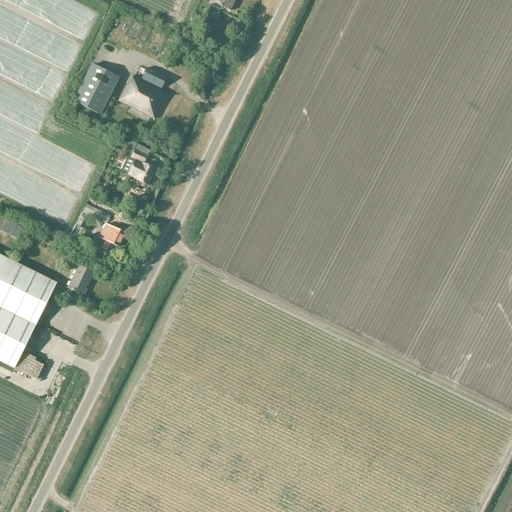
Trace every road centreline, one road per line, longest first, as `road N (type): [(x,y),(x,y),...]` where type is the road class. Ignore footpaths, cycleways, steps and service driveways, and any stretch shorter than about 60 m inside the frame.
road 1 (unclassified): [(33,511),(287,0)]
road 2 (track): [(511,413),(166,244)]
road 3 (track): [(69,508),(195,258)]
road 4 (track): [(0,372),(37,390),(56,352),(101,374)]
